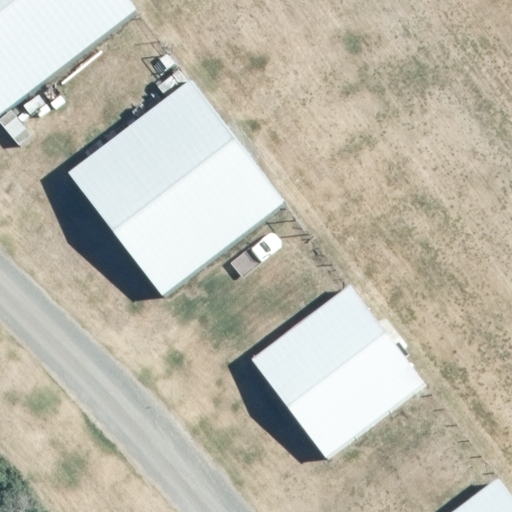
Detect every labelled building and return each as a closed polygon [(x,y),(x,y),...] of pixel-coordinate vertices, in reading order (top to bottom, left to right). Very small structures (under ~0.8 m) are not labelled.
[(0,0),(0,113),(3,117),(146,8),(139,0),(0,0)] [(293,201),(199,78),(77,172),(171,294),(293,201)] [(433,382),(357,283),(258,358),(334,457),(433,382)] [(402,467),(436,511),(444,511),(468,495),(429,446),(402,467)] [(511,511),(511,486),(505,477),(458,511),(511,511)]
